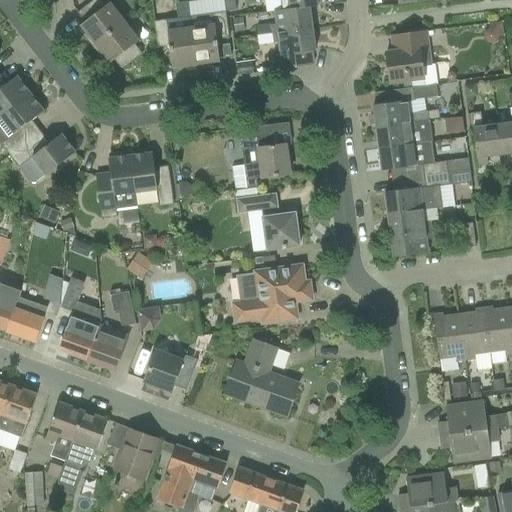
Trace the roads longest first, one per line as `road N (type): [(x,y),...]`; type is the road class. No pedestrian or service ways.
road 1 (residential): [(317,104),(293,94),(114,118),(92,107),(3,0)]
road 2 (residential): [(335,484),(0,359)]
road 3 (residential): [(335,484),(398,430),(391,331),(375,292)]
road 4 (residential): [(375,292),(352,270),(330,119),(317,104)]
road 5 (residential): [(375,292),(385,283),(511,265)]
